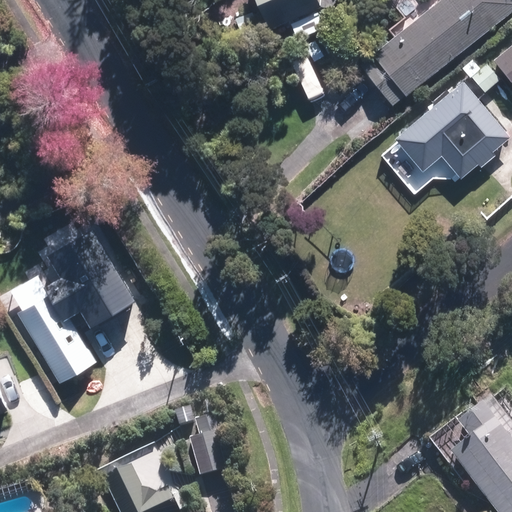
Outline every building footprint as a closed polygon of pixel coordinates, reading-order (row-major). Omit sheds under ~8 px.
[(252,0),(261,19),(300,0),(252,0)] [(389,102),(511,5),(511,0),(429,0),(354,58),(389,102)] [(511,37),(489,56),(511,84),(511,37)] [(498,76),(484,60),(469,73),(482,89),(498,76)] [(506,133),(458,76),(389,134),(417,167),(437,151),(456,174),(474,160),(477,164),(492,152),(489,148),(506,133)] [(92,230),(46,258),(88,326),(134,298),(92,230)] [(0,361),(0,360),(0,412),(18,406),(0,361)] [(491,511),(511,511),(511,442),(510,444),(476,401),(451,420),(463,437),(444,450),(491,511)] [(186,427),(200,477),(245,464),(230,414),(186,427)] [(111,479),(126,511),(186,511),(175,487),(164,492),(150,488),(140,465),(111,479)]
